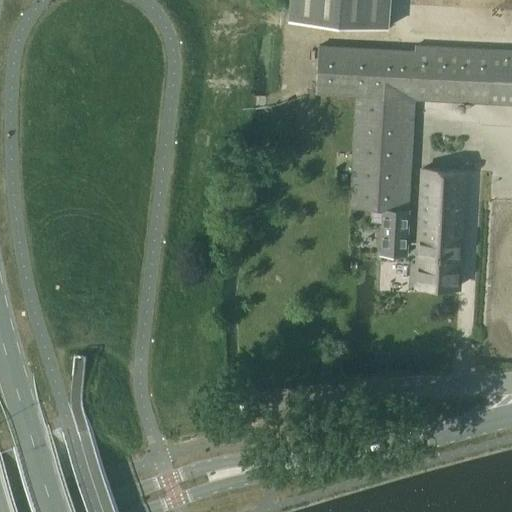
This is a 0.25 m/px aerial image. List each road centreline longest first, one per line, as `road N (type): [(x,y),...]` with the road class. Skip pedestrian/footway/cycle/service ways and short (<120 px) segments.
road 1 (tertiary): [(326,464),(217,463),(75,511)]
road 2 (tertiary): [(58,511),(0,326)]
road 3 (tertiary): [(326,464),(511,414)]
road 4 (tertiary): [(144,511),(239,480),(326,464)]
